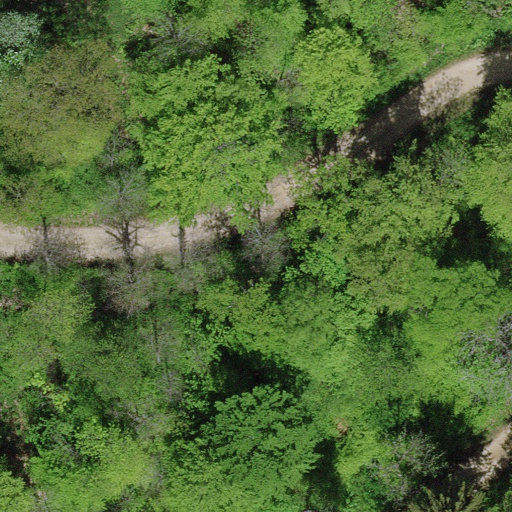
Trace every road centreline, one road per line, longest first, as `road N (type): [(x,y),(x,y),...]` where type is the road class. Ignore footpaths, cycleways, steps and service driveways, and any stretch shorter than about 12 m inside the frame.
road 1 (track): [(0,244),(124,245),(215,228),(260,208),(460,80),(511,63)]
road 2 (track): [(511,436),(419,511)]
